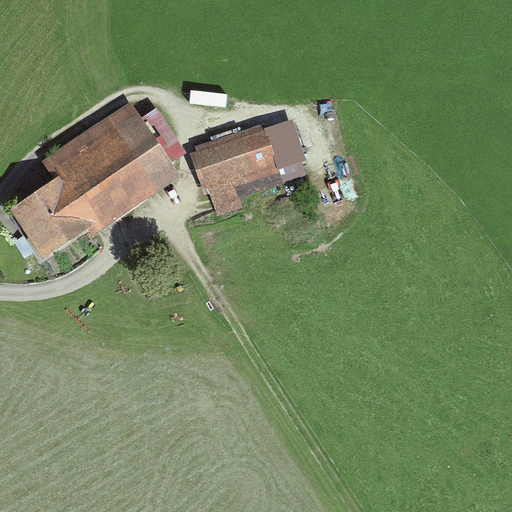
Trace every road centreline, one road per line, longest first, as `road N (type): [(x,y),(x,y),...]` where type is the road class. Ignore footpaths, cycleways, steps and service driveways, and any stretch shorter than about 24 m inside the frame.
road 1 (track): [(0,201),(60,135),(140,89),(176,98),(187,113),(192,167),(183,202),(93,274),(66,289),(0,295)]
road 2 (track): [(361,511),(173,211)]
